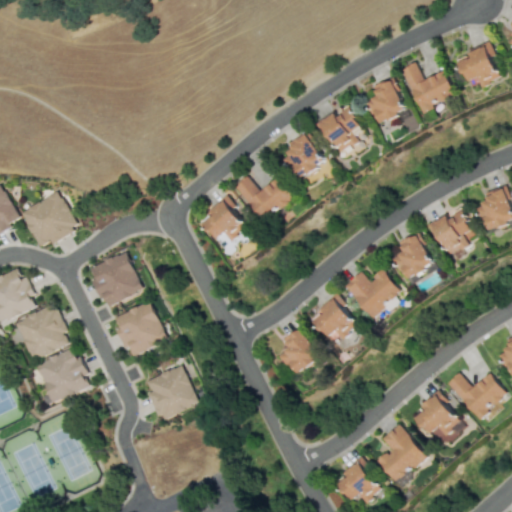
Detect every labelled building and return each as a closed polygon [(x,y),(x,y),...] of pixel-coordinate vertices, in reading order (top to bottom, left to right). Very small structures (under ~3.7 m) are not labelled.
[(479,76),(484,86),(504,77),(489,43),(458,57),(468,81),(479,76)] [(446,70),(425,80),(417,62),(404,68),(423,110),(457,95),(446,70)] [(382,123),(409,110),(393,77),(374,86),(379,95),(374,97),(379,108),(376,110),(382,123)] [(336,113),(322,122),(341,152),(359,140),(352,130),(360,125),(349,107),(337,115),(336,113)] [(300,178),(326,162),(310,136),(283,152),(300,178)] [(266,221),(294,198),(278,178),(262,191),(250,176),(238,185),(266,221)] [(0,231),(20,220),(0,184),(0,231)] [(488,231),(511,222),(511,212),(504,190),(477,200),(488,231)] [(21,211),(39,247),(52,241),(52,242),(78,228),(59,191),(21,211)] [(203,220),(218,238),(226,232),(234,240),(251,225),(228,199),(203,220)] [(433,224),(452,255),(470,243),(466,237),(474,232),(461,211),(450,218),(448,215),(433,224)] [(407,279),(436,265),(420,232),(400,242),(405,251),(396,256),(407,279)] [(90,266),(96,279),(93,281),(98,295),(103,293),(108,306),(144,291),(128,251),(90,266)] [(37,307),(32,295),(35,294),(27,276),(23,278),(19,268),(0,276),(0,321),(1,323),(37,307)] [(346,285),(375,317),(403,290),(384,269),(371,280),(362,270),(346,285)] [(344,338),(359,325),(344,307),(348,304),(339,294),(312,317),(328,337),(336,329),(344,338)] [(115,316),(120,328),(117,329),(124,348),(129,346),(133,355),(168,341),(152,301),(115,316)] [(16,321),(33,360),(70,344),(65,332),(68,331),(57,304),(16,321)] [(281,355),(300,375),(322,354),(298,329),(286,341),(290,346),(281,355)] [(511,371),(511,338),(505,341),(508,350),(499,354),(504,367),(510,365),(511,371)] [(54,402),(92,387),(77,347),(38,362),(54,402)] [(161,420),(200,404),(184,364),(146,380),(151,392),(150,393),(161,420)] [(491,373),(472,387),(461,372),(449,381),(478,418),(508,395),(491,373)] [(423,405),(426,408),(416,417),(439,442),(464,420),(438,392),(423,405)] [(427,455),(399,423),(383,438),(392,448),(379,461),(398,482),(427,455)] [(359,493),(366,502),(382,488),(359,460),(344,472),(347,475),(337,483),(350,500),(359,493)]
